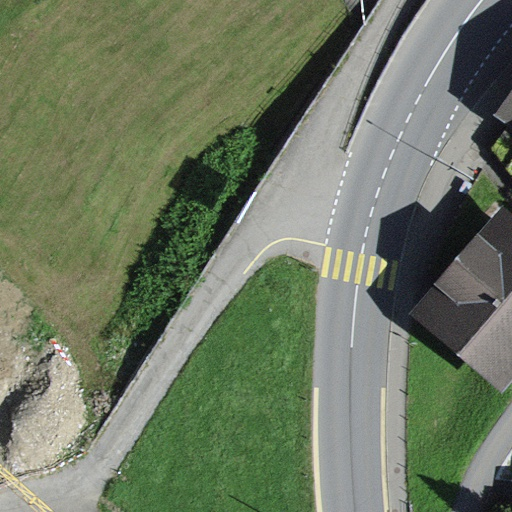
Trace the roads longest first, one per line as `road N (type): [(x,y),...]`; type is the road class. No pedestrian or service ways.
road 1 (tertiary): [(352,511),(346,341),(377,182),(413,112),(497,0)]
road 2 (track): [(33,511),(84,481),(298,179)]
